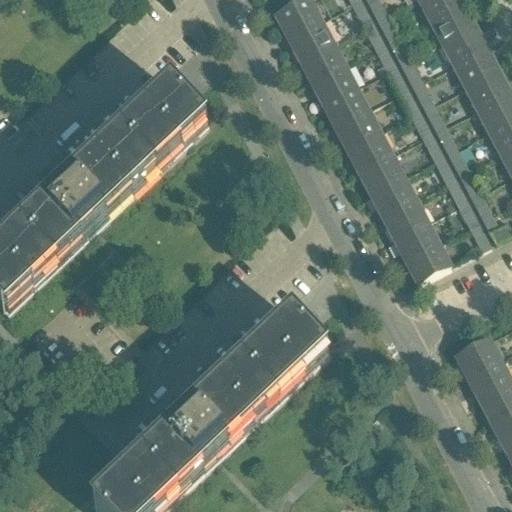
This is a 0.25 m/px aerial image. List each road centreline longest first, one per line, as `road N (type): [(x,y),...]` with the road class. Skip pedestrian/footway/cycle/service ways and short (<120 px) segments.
road 1 (residential): [(118,429),(333,223)]
road 2 (residential): [(0,155),(23,178),(202,0)]
road 3 (residential): [(333,223),(216,0)]
road 4 (residential): [(482,511),(399,349)]
road 5 (residential): [(399,349),(333,223)]
road 6 (residential): [(399,349),(511,290)]
